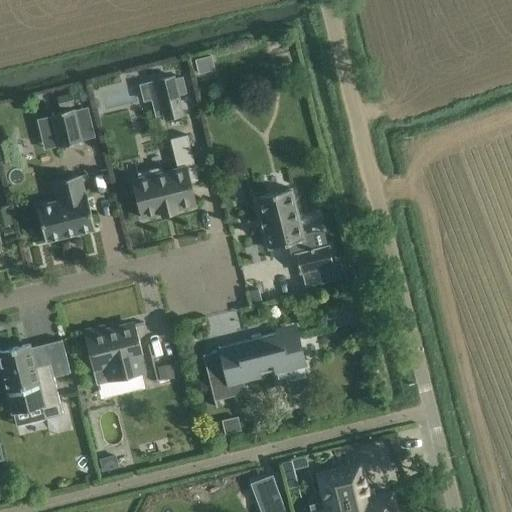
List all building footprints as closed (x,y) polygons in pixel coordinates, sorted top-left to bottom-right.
[(198,73),(214,69),(210,55),(195,59),(198,73)] [(182,115),(172,76),(155,80),(165,119),(182,115)] [(71,94),(57,97),(59,108),(73,105),(71,94)] [(74,109),(52,114),(60,147),(82,141),(74,109)] [(139,178),(132,180),(141,217),(161,213),(161,215),(175,212),(175,209),(195,204),(190,183),(198,181),(187,135),(170,139),(177,169),(161,173),(160,169),(138,174),(139,178)] [(80,175),(65,179),(53,182),(58,201),(37,206),(37,205),(36,206),(45,242),(46,242),(46,241),(93,230),(94,230),(85,193),(84,194),(80,176),(80,175)] [(291,189),(255,198),(256,200),(268,247),(268,249),(292,243),(295,254),(295,255),(299,271),(299,272),(299,273),(334,265),(333,263),(329,247),(329,245),(327,246),(313,250),(310,237),(303,238),(291,190),(291,189)] [(96,385),(145,373),(142,361),(144,361),(135,326),(106,333),(105,329),(84,334),(96,385)] [(304,364),(297,333),(277,337),(276,333),(219,347),(218,346),(227,383),(228,383),(227,382),(304,363),(304,364)] [(50,364),(34,368),(28,345),(0,351),(0,361),(12,413),(41,406),(45,419),(62,414),(50,364)] [(171,363),(157,366),(160,380),(167,379),(174,377),(171,363)] [(224,433),(240,430),(238,417),(221,421),(224,433)] [(94,471),(89,455),(77,458),(81,474),(94,471)] [(115,455),(99,459),(102,471),(118,467),(115,455)] [(290,459),(293,469),(308,466),(305,456),(290,459)] [(325,509),(316,511),(388,511),(396,509),(391,492),(375,496),(373,488),(368,490),(361,463),(317,474),(325,509)]
